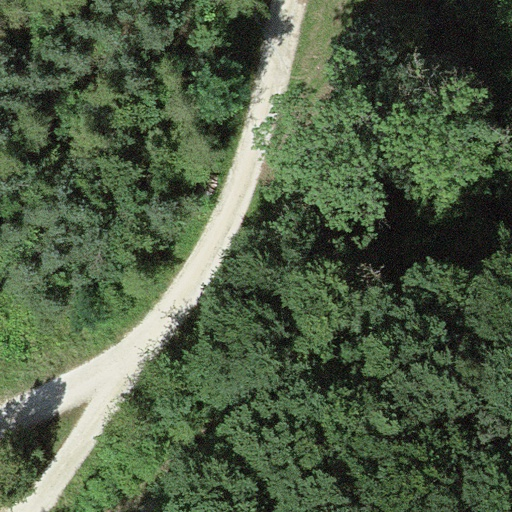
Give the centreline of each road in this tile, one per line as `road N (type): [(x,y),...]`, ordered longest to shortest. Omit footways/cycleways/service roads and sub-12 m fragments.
road 1 (track): [(25,511),(190,295),(230,221),(281,0)]
road 2 (track): [(511,258),(430,298),(267,408),(149,511)]
